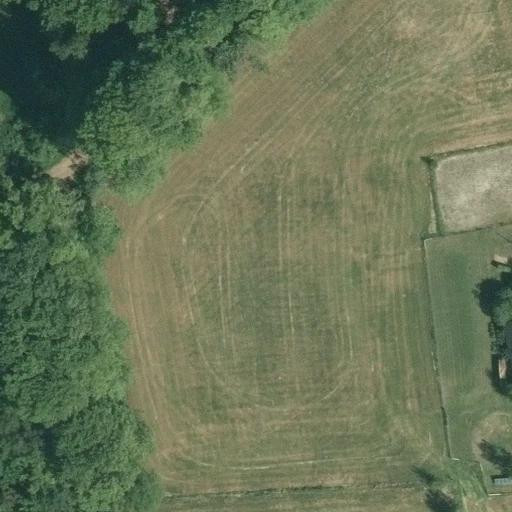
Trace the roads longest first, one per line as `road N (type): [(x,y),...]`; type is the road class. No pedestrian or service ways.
road 1 (track): [(59,172),(57,197),(119,511)]
road 2 (track): [(0,186),(59,172),(87,153),(248,0)]
